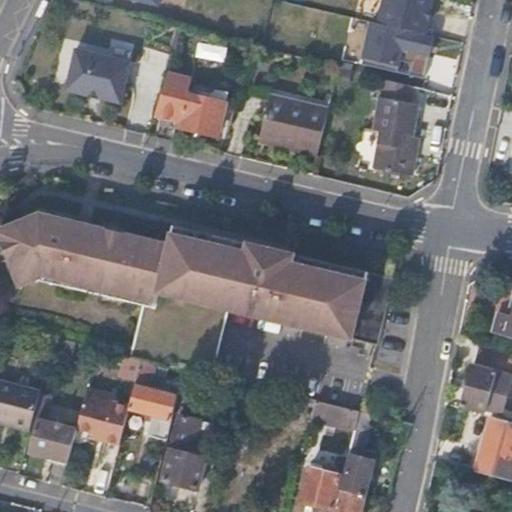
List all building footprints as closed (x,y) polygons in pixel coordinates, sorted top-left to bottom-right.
[(164,0),(111,0),(162,12),(164,0)] [(429,34),(434,0),(381,0),(377,22),(429,34)] [(435,36),(429,34),(377,22),(369,21),(359,61),(424,77),(435,36)] [(76,47),(66,87),(120,100),(130,59),(76,47)] [(189,78),(165,72),(155,105),(153,113),(180,120),(178,126),(218,137),(226,104),(186,93),(189,78)] [(377,131),(371,168),(409,176),(416,139),(411,138),(418,105),(409,103),(413,87),(382,79),(372,129),(377,131)] [(319,155),(330,107),(271,93),(262,136),(300,146),(299,150),(319,155)] [(156,293),(227,309),(375,344),(391,278),(173,226),(167,246),(37,216),(0,231),(0,244),(18,288),(36,281),(143,305),(153,308),(156,293)] [(210,376),(211,377),(227,309),(156,293),(153,308),(143,305),(131,357),(141,360),(152,362),(185,370),(210,376)] [(498,309),(492,329),(511,334),(511,300),(508,312),(498,309)] [(72,343),(51,338),(46,361),(67,366),(72,343)] [(511,358),(481,349),(462,406),(484,412),(485,409),(499,413),(511,368),(511,358)] [(148,436),(167,441),(179,397),(145,389),(152,362),(141,360),(133,395),(130,407),(129,411),(152,417),(148,436)] [(185,370),(179,397),(203,404),(210,376),(185,370)] [(0,427),(28,435),(32,420),(38,395),(0,385),(0,427)] [(87,389),(85,396),(114,403),(116,395),(87,389)] [(30,454),(69,465),(77,431),(45,422),(51,398),(38,395),(32,420),(38,422),(30,454)] [(114,403),(85,396),(77,430),(96,434),(106,437),(105,442),(120,446),(121,440),(129,411),(130,407),(114,403)] [(357,425),(360,413),(316,402),(313,414),(357,425)] [(343,488),(366,495),(376,461),(363,458),(374,416),(360,413),(357,425),(349,454),(352,455),(343,488)] [(199,417),(189,414),(187,420),(179,418),(163,482),(197,491),(210,440),(199,437),(202,423),(198,423),(199,417)] [(490,474),(511,480),(511,423),(492,418),(487,433),(499,438),(490,474)] [(338,511),(339,511),(335,509),(332,509),(338,487),(340,477),(310,468),(301,501),(320,506),(318,511),(338,511)] [(360,511),(366,495),(343,488),(340,488),(335,509),(339,511),(338,511),(360,511)]
